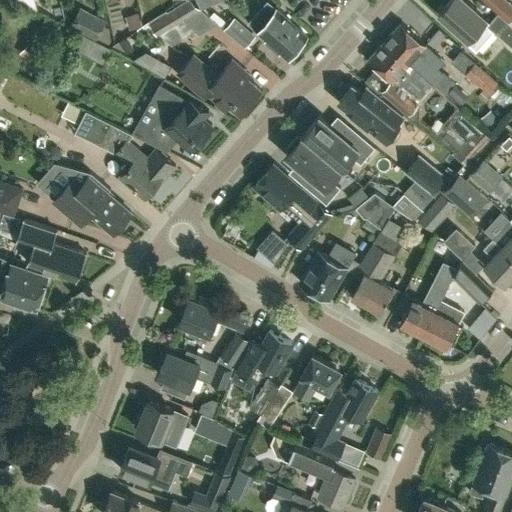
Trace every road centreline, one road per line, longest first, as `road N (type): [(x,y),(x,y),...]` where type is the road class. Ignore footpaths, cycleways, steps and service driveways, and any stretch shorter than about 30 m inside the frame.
road 1 (residential): [(443,390),(175,226)]
road 2 (residential): [(175,226),(387,0)]
road 3 (residential): [(52,498),(60,475),(89,443),(118,368),(124,318),(175,226)]
road 4 (residential): [(385,511),(443,390)]
